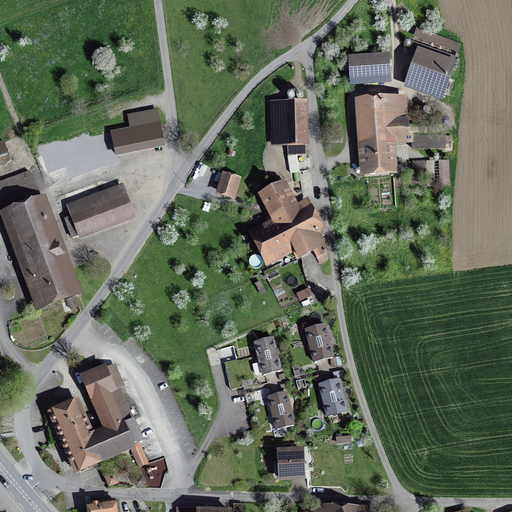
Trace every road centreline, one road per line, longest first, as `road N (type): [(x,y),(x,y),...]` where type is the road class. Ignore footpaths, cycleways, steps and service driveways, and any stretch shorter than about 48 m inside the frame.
road 1 (residential): [(307,44),(351,364),(402,501)]
road 2 (unclassified): [(178,496),(402,501)]
road 3 (residential): [(76,326),(134,370),(184,485)]
road 4 (residential): [(181,175),(76,326)]
road 5 (residential): [(307,44),(253,81),(181,175)]
road 6 (unclassified): [(157,0),(181,175)]
road 7 (residential): [(76,326),(22,401),(21,431),(42,478)]
road 8 (residential): [(214,355),(227,406),(184,485)]
road 9 (unclassified): [(42,478),(92,491),(178,496)]
